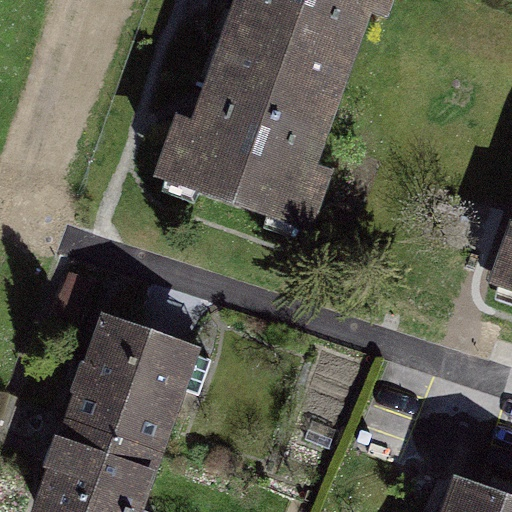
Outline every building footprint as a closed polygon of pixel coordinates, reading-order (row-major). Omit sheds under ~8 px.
[(415,0),(218,0),(201,44),(373,110),(415,0)] [(373,110),(201,44),(146,186),(317,253),(373,110)] [(511,215),(487,293),(511,300),(511,215)] [(154,511),(201,367),(89,331),(30,511),(154,511)] [(490,511),(443,494),(436,511),(490,511)]
